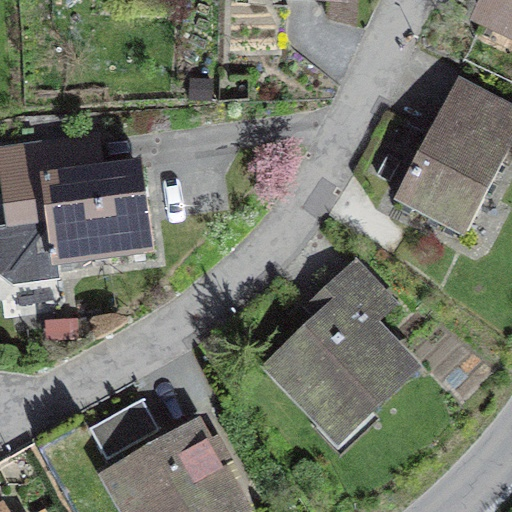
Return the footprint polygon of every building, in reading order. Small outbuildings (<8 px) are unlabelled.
[(511,0),(491,0),(484,17),(511,30),(511,0)] [(463,236),(511,143),(511,110),(459,83),(396,201),(463,236)] [(73,143),(0,152),(0,168),(8,228),(0,229),(0,276),(14,287),(60,281),(58,265),(150,253),(138,167),(78,175),(73,143)] [(369,328),(392,307),(355,269),(333,290),(328,285),(327,286),(340,301),(314,326),(271,366),(341,440),(342,438),(334,430),(362,403),(370,412),(412,373),(369,328)] [(90,430),(107,460),(159,431),(142,401),(90,430)] [(130,511),(237,511),(240,511),(217,470),(228,463),(215,440),(204,446),(196,433),(112,480),(130,511)]
